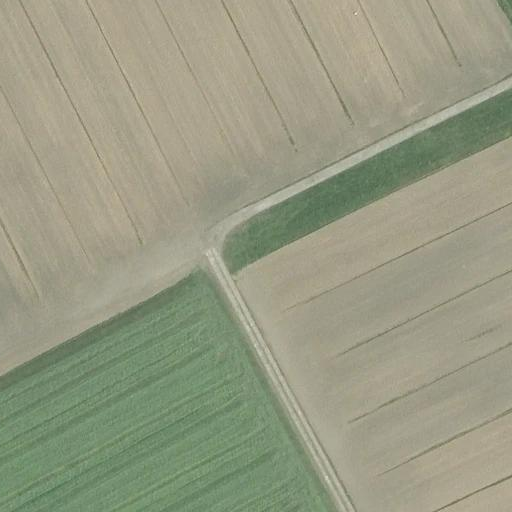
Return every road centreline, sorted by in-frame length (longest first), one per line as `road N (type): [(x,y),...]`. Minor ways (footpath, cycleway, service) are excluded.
road 1 (track): [(210,253),(221,227),(511,78)]
road 2 (track): [(347,511),(210,253)]
road 3 (track): [(0,362),(210,253)]
